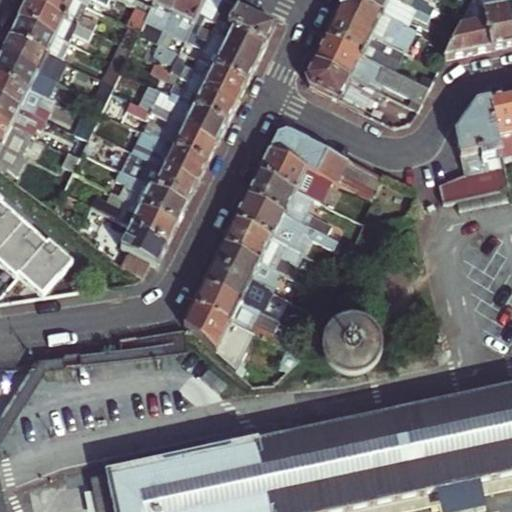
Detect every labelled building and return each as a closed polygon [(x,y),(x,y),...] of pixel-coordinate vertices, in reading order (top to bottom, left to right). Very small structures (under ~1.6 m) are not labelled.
[(21,0),(21,1),(17,9),(81,41),(85,34),(70,26),(75,16),(42,0),(21,0)] [(42,0),(75,16),(80,7),(96,14),(101,6),(97,4),(88,0),(42,0)] [(120,16),(128,0),(98,0),(97,4),(101,6),(120,16)] [(128,0),(120,16),(125,19),(138,25),(150,0),(128,0)] [(167,11),(170,12),(176,0),(150,0),(138,25),(134,33),(151,41),(147,47),(153,50),(157,43),(154,42),(162,27),(160,26),(167,11)] [(165,67),(168,63),(170,58),(182,36),(191,20),(200,4),(191,0),(190,0),(176,0),(170,12),(167,11),(160,26),(162,27),(154,42),(157,43),(163,47),(157,59),(150,56),(153,50),(147,47),(144,54),(147,55),(141,67),(146,70),(147,73),(151,72),(160,76),(165,67)] [(415,34),(419,27),(366,0),(338,0),(335,7),(381,30),(387,19),(415,34)] [(394,5),(396,0),(366,0),(419,27),(422,20),(394,5)] [(498,38),(502,58),(511,55),(511,9),(510,0),(506,0),(508,4),(489,8),(492,19),(490,19),(493,38),(498,38)] [(465,65),(476,63),(466,13),(463,1),(463,2),(453,22),(444,39),(438,50),(434,57),(426,74),(445,70),(465,65)] [(191,20),(197,23),(201,26),(210,9),(200,4),(191,20)] [(490,19),(492,19),(489,8),(483,9),(483,4),(474,6),(475,11),(466,13),(476,63),(492,60),(502,58),(498,38),(493,38),(490,19)] [(403,41),(381,30),(335,7),(331,15),(324,29),(341,38),(342,35),(360,44),(364,38),(372,42),(385,48),(381,56),(392,62),(403,41)] [(81,41),(17,9),(14,14),(8,27),(56,52),(61,43),(76,51),(81,41)] [(254,56),(263,37),(237,23),(210,9),(201,26),(207,29),(206,31),(254,56)] [(134,33),(138,25),(125,19),(117,37),(118,38),(128,43),(134,33)] [(59,53),(56,52),(8,27),(3,37),(0,42),(0,44),(50,70),(59,53)] [(342,35),(341,38),(324,29),(320,37),(313,49),(370,79),(377,65),(363,59),(356,55),(360,45),(360,44),(342,35)] [(226,68),(243,77),(250,63),(254,56),(206,31),(203,34),(203,36),(195,51),(211,59),(212,57),(227,65),(226,68)] [(118,38),(109,55),(120,60),(128,43),(118,38)] [(368,49),(372,42),(364,38),(360,44),(360,45),(368,49)] [(157,59),(163,47),(157,43),(153,50),(150,56),(157,59)] [(0,67),(41,88),(50,70),(0,44),(0,67)] [(363,59),(368,49),(360,45),(356,55),(363,59)] [(370,79),(313,49),(310,56),(302,71),(361,102),(401,122),(412,101),(370,79)] [(211,59),(195,51),(185,71),(234,96),(240,84),(243,77),(226,68),(227,65),(212,57),(211,59)] [(119,63),(120,60),(109,55),(100,73),(111,79),(119,63)] [(41,88),(0,67),(0,89),(32,105),(41,88)] [(230,102),(234,96),(185,71),(174,91),(190,99),(191,97),(206,105),(205,107),(223,117),(230,102)] [(350,124),(361,102),(302,71),(297,81),(293,89),(297,99),(350,124)] [(100,73),(91,91),(102,96),(109,82),(111,79),(100,73)] [(25,118),(32,105),(0,89),(0,112),(22,123),(29,127),(31,121),(25,118)] [(82,108),(93,114),(98,103),(102,96),(91,91),(82,108)] [(156,106),(154,109),(163,114),(165,110),(214,135),(219,124),(223,117),(205,107),(206,105),(191,97),(190,99),(174,91),(167,107),(158,103),(156,106)] [(30,128),(33,129),(43,111),(32,105),(25,118),(31,121),(29,127),(30,128)] [(93,114),(82,108),(79,107),(71,124),(84,131),(88,123),(93,114)] [(511,107),(511,108),(498,111),(502,130),(506,130),(510,149),(506,149),(511,168),(511,167),(511,107)] [(186,145),(185,148),(202,157),(210,143),(214,135),(165,110),(163,114),(154,131),(170,139),(171,137),(186,145)] [(502,130),(498,111),(487,113),(475,116),(492,198),(502,196),(497,171),(511,168),(506,149),(510,149),(506,130),(502,130)] [(22,123),(0,112),(0,135),(12,141),(22,123)] [(492,198),(475,116),(469,117),(463,118),(442,147),(451,193),(440,196),(443,208),(492,198)] [(19,145),(20,145),(30,128),(29,127),(22,123),(12,141),(19,145)] [(61,143),(74,150),(78,142),(84,131),(71,124),(61,143)] [(142,145),(138,152),(143,154),(145,152),(194,175),(199,164),(202,157),(185,148),(186,145),(171,137),(170,139),(154,131),(146,147),(142,145)] [(12,141),(0,135),(0,184),(2,186),(10,172),(5,169),(19,145),(12,141)] [(134,146),(133,149),(138,152),(142,145),(136,143),(134,146)] [(260,153),(256,162),(317,194),(355,214),(367,191),(274,144),(264,146),(260,153)] [(194,175),(145,152),(143,154),(136,167),(135,171),(150,179),(151,176),(167,185),(165,188),(183,197),(189,183),(194,175)] [(317,194),(256,162),(250,173),(245,184),(299,211),(306,215),(317,194)] [(128,173),(132,175),(124,190),(173,216),(179,203),(183,197),(165,188),(167,185),(151,176),(150,179),(135,171),(136,167),(132,165),(130,169),(128,173)] [(47,202),(59,208),(69,187),(58,181),(47,202)] [(169,224),(173,216),(124,190),(106,181),(102,190),(110,195),(119,199),(113,210),(163,235),(169,224)] [(299,211),(245,184),(239,194),(231,209),(311,248),(317,236),(292,224),(299,211)] [(113,210),(119,199),(110,195),(105,206),(113,210)] [(59,208),(47,202),(38,219),(50,229),(65,211),(59,208)] [(160,242),(163,235),(113,210),(105,206),(103,210),(110,214),(107,218),(91,210),(82,205),(76,217),(95,227),(153,256),(160,242)] [(107,218),(110,214),(103,210),(93,206),(91,210),(107,218)] [(311,248),(231,209),(226,219),(220,231),(285,263),(293,246),(319,259),(322,254),(311,248)] [(68,276),(0,215),(0,281),(11,292),(14,289),(38,310),(68,276)] [(148,266),(153,256),(95,227),(85,247),(112,262),(106,274),(129,287),(133,280),(136,274),(142,277),(148,266)] [(285,263),(220,231),(214,242),(208,255),(259,281),(265,270),(282,279),(289,265),(285,263)] [(254,292),(259,281),(208,255),(203,266),(199,274),(254,302),(258,294),(254,292)] [(258,303),(254,302),(199,274),(192,287),(187,296),(262,334),(267,324),(259,320),(251,316),(258,303)] [(278,282),(274,289),(280,292),(283,285),(278,282)] [(266,292),(269,286),(264,283),(261,289),(266,292)] [(262,334),(187,296),(183,303),(177,315),(232,342),(241,347),(261,357),(264,351),(257,347),(263,334),(262,334)] [(259,320),(265,307),(258,303),(251,316),(259,320)] [(223,362),(232,342),(177,315),(174,322),(167,335),(180,346),(216,377),(223,362)] [(231,366),(241,347),(232,342),(223,362),(231,366)] [(92,486),(85,488),(90,511),(384,511),(511,485),(511,398),(187,466),(185,455),(89,475),(92,486)]
